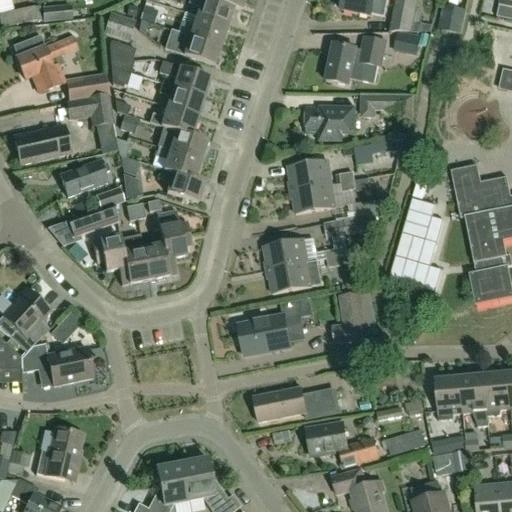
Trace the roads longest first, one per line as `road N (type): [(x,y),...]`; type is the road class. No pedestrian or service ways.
road 1 (residential): [(192,305),(210,282),(297,0)]
road 2 (residential): [(112,317),(17,227)]
road 3 (residential): [(209,428),(214,411),(192,305)]
road 4 (unclassified): [(0,403),(55,408),(122,396)]
